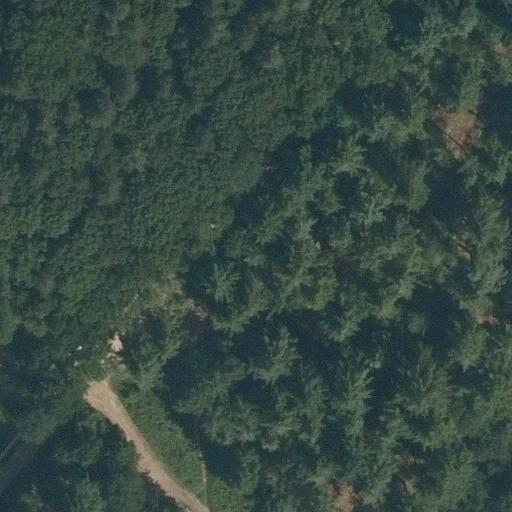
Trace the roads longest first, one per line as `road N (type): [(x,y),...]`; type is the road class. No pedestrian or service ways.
road 1 (track): [(391,0),(84,366)]
road 2 (track): [(511,369),(84,366)]
road 3 (track): [(84,366),(199,511)]
road 4 (track): [(84,366),(0,467)]
